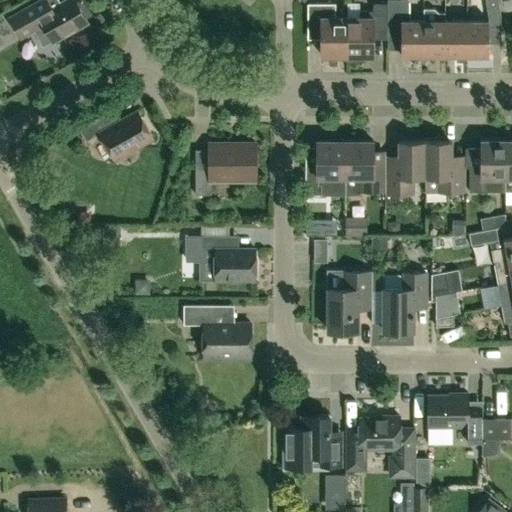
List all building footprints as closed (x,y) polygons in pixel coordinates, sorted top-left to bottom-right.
[(20,36),(35,28),(48,32),(52,40),(87,21),(75,0),(67,0),(61,3),(59,0),(40,0),(10,17),(20,36)] [(388,37),(387,0),(387,3),(373,2),(373,10),(359,10),(359,17),(348,17),(348,56),(373,56),(373,37),(388,37)] [(424,56),(423,20),(407,20),(407,0),(387,0),(388,37),(390,37),(390,41),(403,41),(403,56),(424,56)] [(501,15),(498,0),(485,0),(489,20),(468,20),(468,56),(489,56),(489,27),(501,27),(501,15)] [(348,56),(348,17),(336,16),(336,3),(309,3),(309,38),(322,38),(322,56),(348,56)] [(446,56),(446,12),(440,12),(436,8),(425,8),(425,20),(423,20),(424,56),(446,56)] [(468,56),(468,20),(447,20),(447,12),(446,12),(446,56),(468,56)] [(100,132),(115,158),(152,137),(136,111),(121,119),(114,108),(79,127),(86,140),(100,132)] [(346,193),(346,141),(318,141),(318,171),(306,171),(306,195),(322,195),(322,194),(346,193)] [(386,191),(386,156),(386,151),(374,151),(374,141),(346,141),(346,193),(346,195),(362,195),(362,191),(386,191)] [(400,156),(386,156),(386,191),(386,193),(414,193),(414,177),(425,177),(425,141),(400,141),(400,156)] [(425,141),(425,177),(425,191),(466,191),(466,168),(452,168),(452,141),(425,141)] [(505,177),(506,141),(482,141),(482,167),(470,167),(470,191),(495,191),(495,177),(505,177)] [(196,194),(210,194),(210,180),(256,180),(256,142),(210,142),(210,153),(196,153),(196,194)] [(121,226),(89,227),(89,245),(105,245),(105,253),(120,253),(120,244),(122,244),(121,226)] [(499,240),(497,228),(469,233),(471,245),(499,240)] [(256,249),(229,249),(229,234),(187,234),(187,260),(216,260),(216,279),(256,279),(256,249)] [(511,236),(505,238),(506,246),(492,249),(495,262),(511,258),(511,236)] [(511,281),(511,258),(495,262),(497,276),(499,284),(511,281)] [(358,331),(358,309),(372,309),(372,271),(344,271),(344,288),(329,288),(328,331),(358,331)] [(448,288),(445,271),(432,274),(432,291),(448,288)] [(414,331),(414,308),(427,308),(427,272),(404,272),(404,288),(384,288),(384,331),(414,331)] [(511,302),(511,281),(499,284),(502,304),(511,302)] [(438,304),(451,301),(449,293),(436,295),(438,304)] [(511,302),(502,304),(505,321),(507,321),(510,336),(511,336),(511,302)] [(204,324),(204,357),(251,357),(251,323),(214,323),(214,305),(184,305),(184,324),(204,324)] [(436,326),(454,325),(454,314),(436,317),(436,326)] [(479,343),(479,330),(456,330),(455,342),(479,343)] [(428,395),(429,425),(468,425),(468,443),(482,443),(482,439),(482,419),(468,419),(468,395),(428,395)] [(342,466),(342,441),(342,430),(330,430),(330,415),(302,415),(302,428),(286,427),(286,467),(313,467),(313,455),(329,455),(329,466),(342,466)] [(414,469),(414,443),(414,426),(400,426),(400,416),(386,416),(386,417),(360,418),(360,436),(346,436),(346,467),(363,467),(363,448),(399,448),(399,469),(414,469)] [(511,418),(482,419),(482,439),(511,438),(511,418)] [(334,473),(335,506),(353,505),(352,472),(334,473)] [(413,486),(413,511),(428,511),(428,486),(413,486)] [(30,511),(66,511),(66,498),(30,500),(30,511)] [(478,511),(506,511),(488,499),(478,511)]
